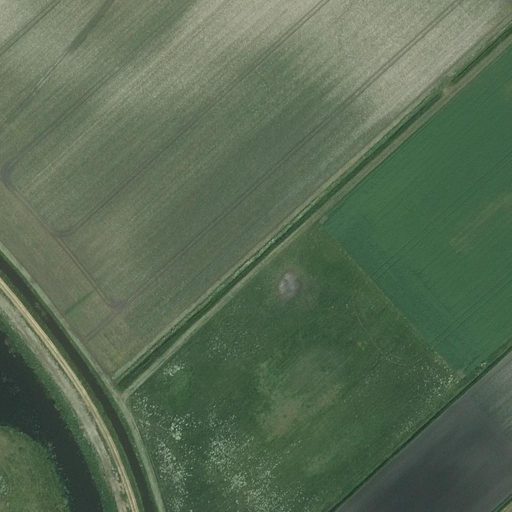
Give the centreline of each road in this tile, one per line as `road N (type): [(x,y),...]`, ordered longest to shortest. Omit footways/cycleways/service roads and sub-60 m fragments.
road 1 (track): [(117,400),(511,38)]
road 2 (track): [(0,249),(117,400),(159,511)]
road 3 (track): [(122,511),(78,412),(0,308)]
